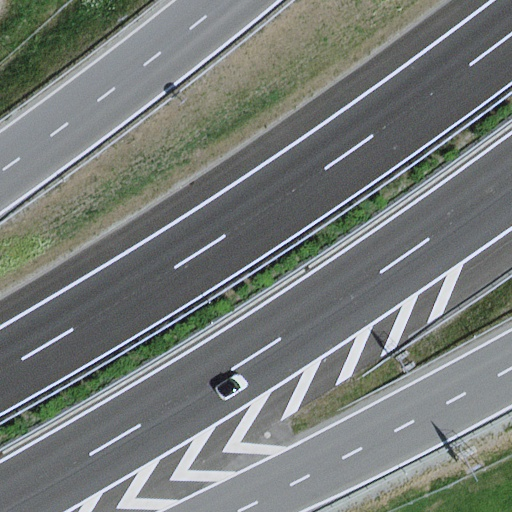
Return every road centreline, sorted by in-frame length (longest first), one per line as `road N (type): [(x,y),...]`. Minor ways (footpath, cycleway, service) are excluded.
road 1 (motorway): [(511,38),(242,229),(0,372)]
road 2 (motorway): [(3,511),(294,337),(511,188)]
road 3 (motorway): [(217,511),(511,370)]
road 4 (motorway): [(227,0),(0,173)]
